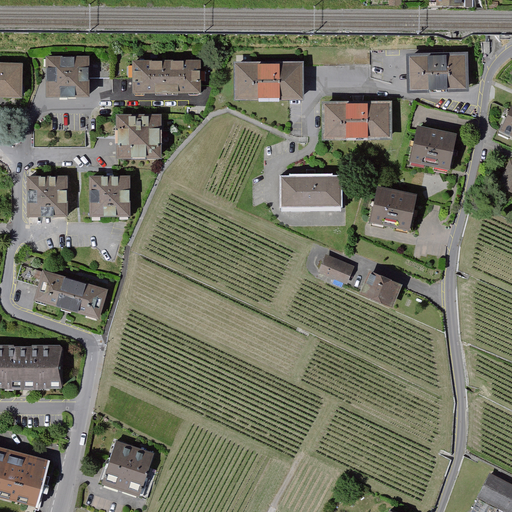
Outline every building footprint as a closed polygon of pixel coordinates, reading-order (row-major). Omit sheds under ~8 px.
[(403,9),(402,0),(391,0),(391,9),(403,9)] [(428,56),(410,56),(411,90),(465,90),(465,56),(445,56),(445,59),(428,59),(428,56)] [(200,59),(133,59),(133,93),(201,93),(201,77),(207,77),(207,69),(200,69),(200,59)] [(91,101),(91,60),(47,61),(47,102),(91,101)] [(23,66),(0,65),(0,99),(22,100),(23,66)] [(257,66),(235,66),(235,97),(302,97),(302,65),(280,65),(280,68),(258,68),(257,66)] [(345,107),(326,107),(327,138),(388,136),(387,105),(371,106),(370,109),(345,110),(345,107)] [(511,110),(501,134),(511,139),(511,110)] [(160,117),(118,117),(119,157),(160,156),(160,117)] [(460,138),(417,130),(410,168),(452,176),(460,138)] [(511,162),(499,190),(511,195),(511,162)] [(342,176),(280,176),(280,207),(342,207),(342,176)] [(66,177),(28,178),(29,216),(67,216),(66,177)] [(128,177),(90,177),(91,215),(129,215),(128,177)] [(416,195),(379,187),(372,222),(408,229),(416,195)] [(355,270),(328,259),(321,276),(348,287),(355,270)] [(110,293),(44,275),(36,306),(101,324),(110,293)] [(404,290),(372,275),(362,297),(395,311),(404,290)] [(65,349),(0,348),(0,391),(65,392),(65,349)] [(49,456),(0,443),(0,491),(37,501),(49,456)] [(155,455),(115,443),(102,486),(142,498),(155,455)] [(511,511),(511,486),(491,476),(477,504),(493,511),(511,511)]
